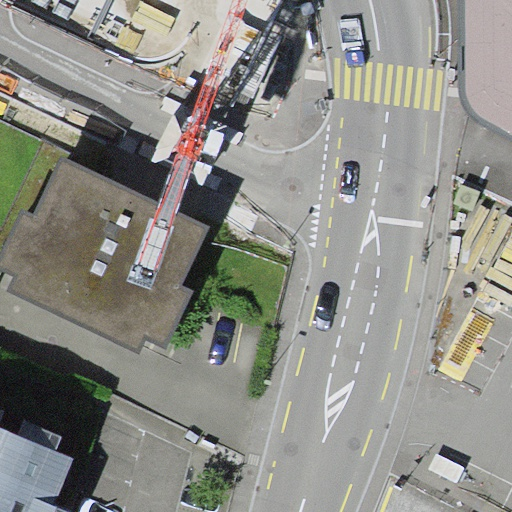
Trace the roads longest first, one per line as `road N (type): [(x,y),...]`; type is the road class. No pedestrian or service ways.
road 1 (residential): [(377,198),(263,178),(0,45)]
road 2 (tertiary): [(302,511),(356,315),(377,198)]
road 3 (tertiary): [(377,198),(386,123),(370,0)]
